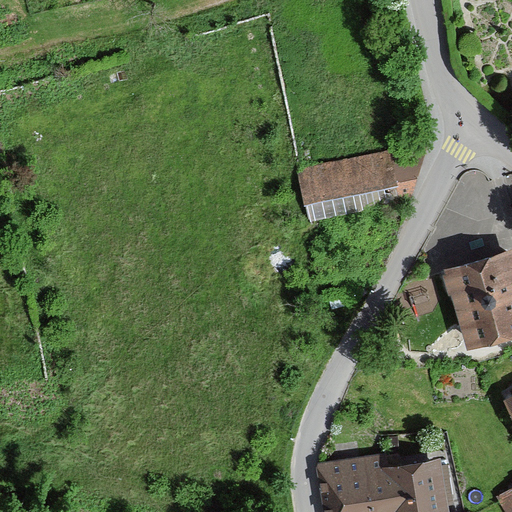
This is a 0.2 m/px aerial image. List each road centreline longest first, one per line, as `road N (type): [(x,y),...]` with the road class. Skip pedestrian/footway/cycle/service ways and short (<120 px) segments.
road 1 (unclassified): [(476,120),(307,442),(306,511)]
road 2 (track): [(0,75),(208,0)]
road 3 (unclassified): [(421,0),(441,66),(476,120)]
